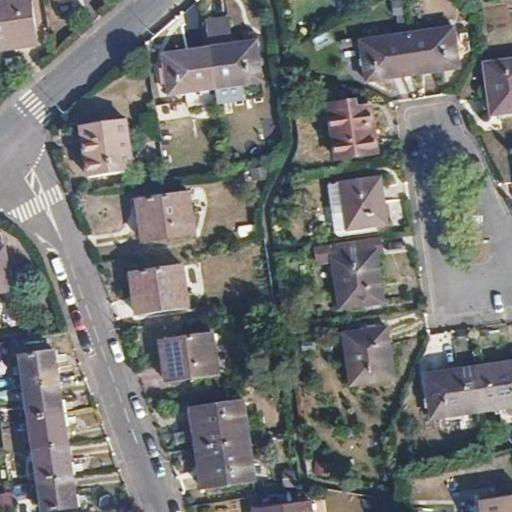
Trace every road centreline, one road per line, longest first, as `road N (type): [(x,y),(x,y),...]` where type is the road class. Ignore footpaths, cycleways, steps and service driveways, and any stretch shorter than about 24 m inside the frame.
road 1 (residential): [(2,136),(43,200),(160,511)]
road 2 (residential): [(2,136),(157,0)]
